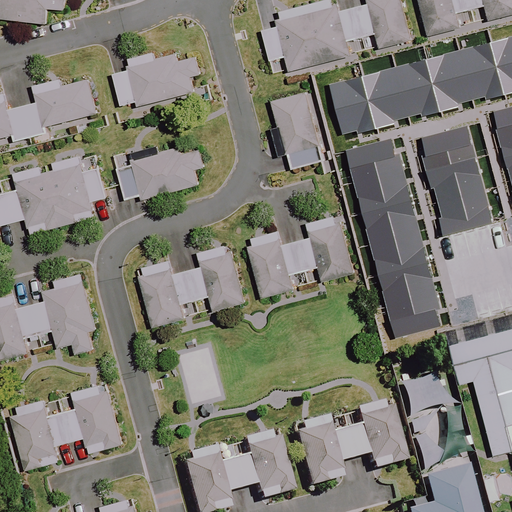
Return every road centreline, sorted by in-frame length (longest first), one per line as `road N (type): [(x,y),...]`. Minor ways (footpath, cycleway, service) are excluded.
road 1 (residential): [(210,0),(249,157),(246,179),(204,212),(128,234),(109,264),(171,511)]
road 2 (residential): [(0,54),(183,0)]
